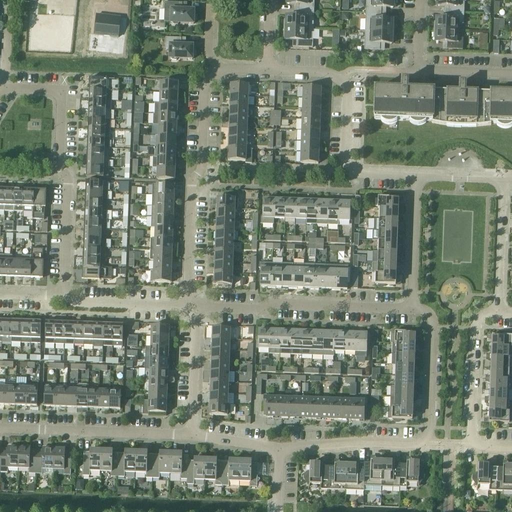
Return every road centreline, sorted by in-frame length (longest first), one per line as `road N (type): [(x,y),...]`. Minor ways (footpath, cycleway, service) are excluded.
road 1 (residential): [(186,306),(205,83),(219,69),(267,71)]
road 2 (residential): [(278,447),(424,438),(432,325),(416,308)]
road 3 (residential): [(63,295),(60,92),(1,88)]
road 4 (residential): [(267,71),(331,74),(347,91),(346,167),(415,176)]
road 5 (residential): [(195,307),(416,308)]
road 6 (residential): [(191,433),(0,427)]
road 7 (residential): [(511,446),(471,437),(474,325),(497,310)]
road 8 (residential): [(497,310),(502,178)]
road 9 (residential): [(416,308),(415,176)]
road 10 (residential): [(191,433),(195,307)]
road 11 (residential): [(63,295),(186,306)]
